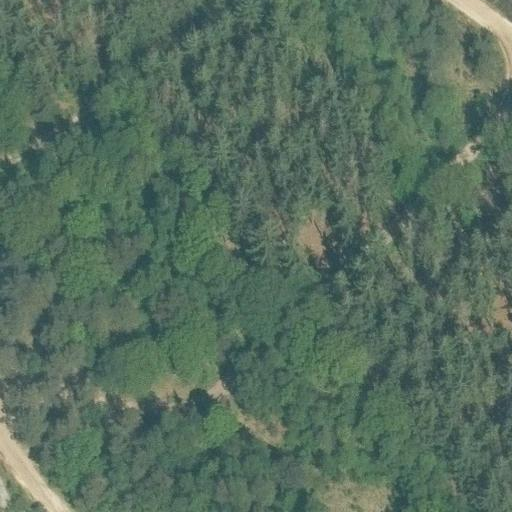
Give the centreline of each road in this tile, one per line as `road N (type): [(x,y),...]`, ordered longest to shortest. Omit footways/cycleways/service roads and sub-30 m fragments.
road 1 (track): [(511,116),(290,331),(202,404),(133,415),(0,389)]
road 2 (track): [(0,168),(275,0)]
